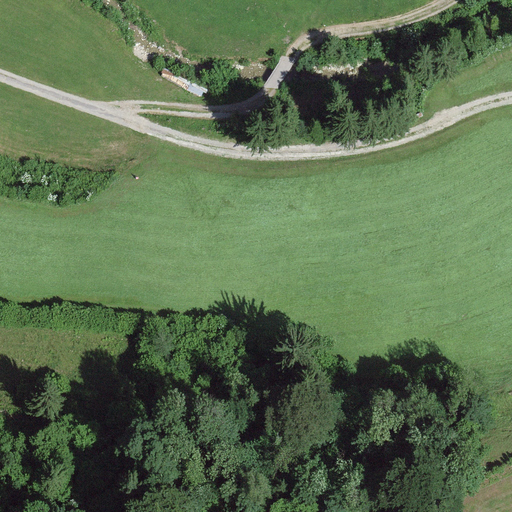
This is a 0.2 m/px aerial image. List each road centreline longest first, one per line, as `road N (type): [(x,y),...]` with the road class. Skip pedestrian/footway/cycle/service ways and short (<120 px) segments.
road 1 (track): [(83,106),(213,149),(274,155),(380,145),(511,99)]
road 2 (track): [(83,106),(249,105),(325,33),(411,20),(457,0)]
